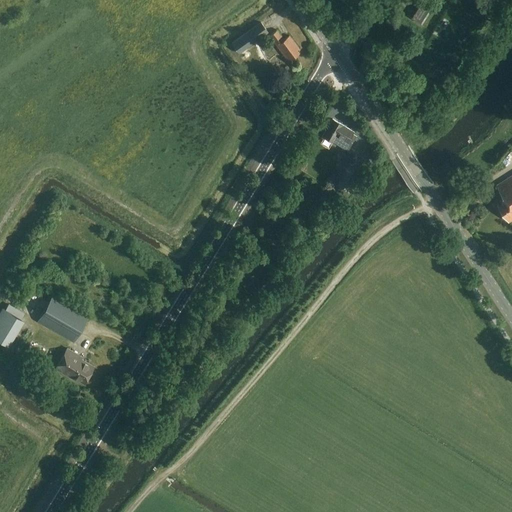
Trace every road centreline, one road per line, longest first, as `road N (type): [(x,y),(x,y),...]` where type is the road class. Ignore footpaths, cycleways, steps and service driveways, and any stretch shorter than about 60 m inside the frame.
road 1 (tertiary): [(52,511),(334,50)]
road 2 (track): [(437,202),(358,256),(176,470),(148,486),(127,511)]
road 3 (tertiary): [(511,318),(334,50)]
